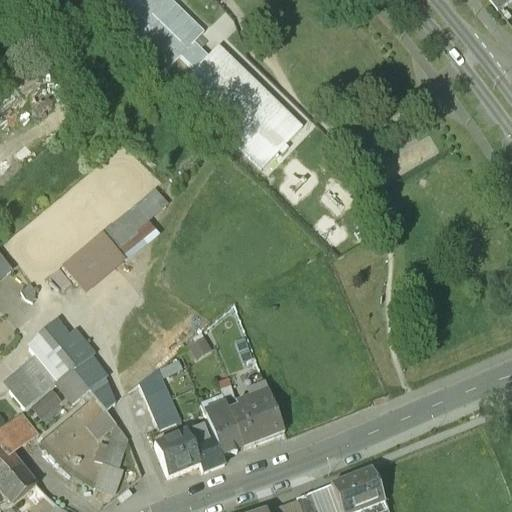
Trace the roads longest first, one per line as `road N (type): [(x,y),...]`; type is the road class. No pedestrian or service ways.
road 1 (secondary): [(176,511),(511,379)]
road 2 (secondary): [(400,0),(511,138)]
road 3 (secondary): [(511,97),(434,0)]
